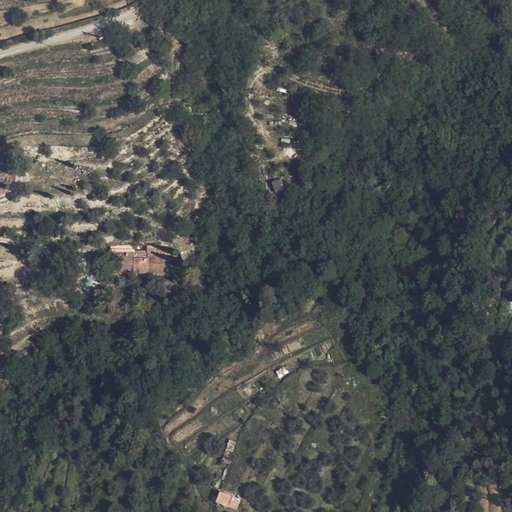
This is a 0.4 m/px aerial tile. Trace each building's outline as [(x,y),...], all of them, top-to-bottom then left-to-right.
[(315,144),(307,153),(316,161),(325,151),(315,144)] [(280,180),(273,182),(275,190),(283,188),(280,180)] [(191,244),(187,241),(175,244),(182,255),(193,250),(193,249),(192,246),(191,244)] [(133,274),(134,254),(112,253),(112,264),(122,264),(121,274),(133,274)] [(133,274),(169,275),(170,256),(134,254),(133,274)] [(122,264),(112,264),(112,274),(121,274),(122,264)] [(215,503),(237,509),(240,497),(219,491),(215,503)]
